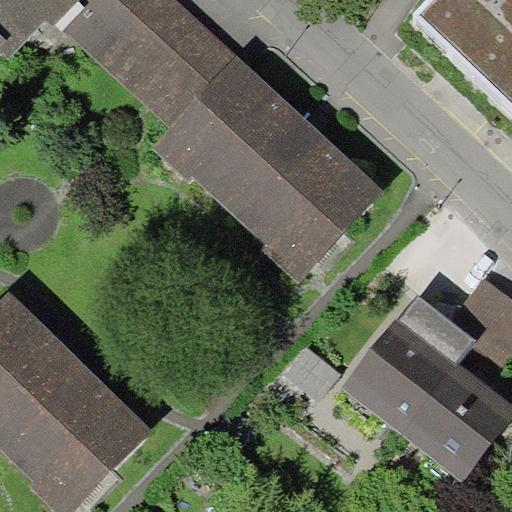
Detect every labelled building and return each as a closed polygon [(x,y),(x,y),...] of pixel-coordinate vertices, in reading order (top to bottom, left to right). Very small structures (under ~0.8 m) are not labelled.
[(0,0),(0,51),(8,58),(47,15),(57,23),(57,22),(77,0),(0,0)] [(237,54),(176,0),(77,0),(57,22),(172,126),(237,54)] [(511,0),(427,0),(413,15),(511,108),(511,0)] [(385,189),(237,54),(172,126),(152,147),(191,182),(194,178),(266,243),(261,247),(300,282),(385,189)] [(485,278),(451,321),(477,341),(511,298),(485,278)] [(72,511),(152,431),(9,292),(0,301),(0,448),(34,482),(29,487),(55,511),(72,511)] [(342,388),(402,435),(459,364),(474,345),(477,341),(451,321),(419,295),(399,320),(396,318),(342,388)] [(477,341),(474,345),(500,367),(511,351),(511,298),(477,341)] [(511,419),(511,404),(459,364),(402,435),(463,482),(511,419)]
